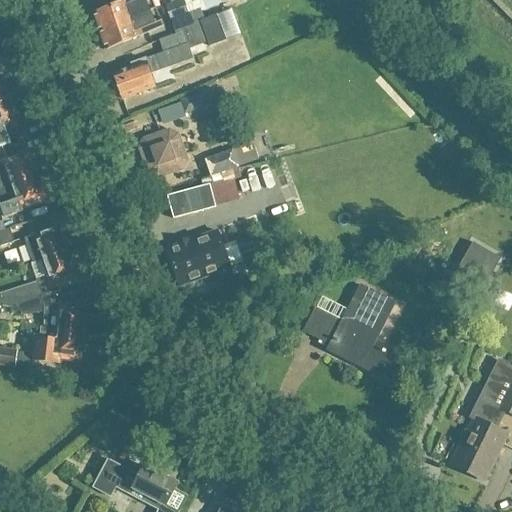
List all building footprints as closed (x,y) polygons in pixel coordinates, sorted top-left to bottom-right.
[(99,33),(156,8),(152,0),(125,0),(93,14),(99,33)] [(175,35),(204,20),(201,11),(220,4),(218,0),(176,0),(165,4),(170,20),(175,35)] [(163,26),(160,18),(156,8),(99,33),(105,51),(163,26)] [(220,25),(216,15),(204,20),(175,35),(159,40),(168,67),(192,59),(189,49),(208,42),(210,46),(226,40),(220,25)] [(155,88),(150,73),(161,70),(156,56),(131,64),(133,68),(113,74),(122,99),(155,88)] [(0,103),(10,100),(2,76),(0,76),(0,103)] [(184,114),(220,101),(215,88),(179,100),(184,114)] [(0,146),(10,143),(6,130),(19,125),(10,100),(0,103),(0,146)] [(184,155),(179,139),(164,132),(148,138),(141,153),(147,168),(162,175),(177,170),(184,155)] [(252,143),(232,150),(238,166),(258,159),(252,143)] [(238,166),(232,150),(205,160),(210,176),(238,166)] [(6,159),(0,161),(0,189),(3,188),(4,188),(11,185),(37,176),(29,151),(6,159)] [(46,201),(37,176),(11,185),(4,188),(3,188),(0,189),(0,204),(5,218),(22,212),(21,209),(46,201)] [(214,207),(208,185),(167,196),(173,218),(214,207)] [(68,250),(59,226),(33,235),(24,238),(32,262),(68,250)] [(0,247),(15,242),(10,229),(0,232),(0,247)] [(232,270),(218,230),(164,248),(178,288),(232,270)] [(76,275),(68,250),(32,262),(33,263),(31,264),(37,282),(0,293),(0,304),(2,305),(8,308),(18,305),(46,296),(43,287),(76,275)] [(414,281),(415,282),(435,291),(441,278),(421,268),(414,281)] [(371,347),(385,319),(393,301),(360,284),(327,350),(387,380),(397,360),(371,347)] [(44,316),(44,328),(56,329),(83,332),(86,307),(59,303),(49,306),(46,296),(18,305),(21,314),(44,311),(44,316)] [(318,340),(329,317),(315,310),(304,333),(318,340)] [(56,329),(44,328),(40,327),(39,337),(34,337),(31,361),(60,364),(61,361),(79,363),(80,358),(83,332),(56,329)] [(2,345),(2,348),(0,347),(0,365),(14,367),(16,351),(16,350),(14,350),(14,346),(2,345)] [(472,420),(450,465),(485,482),(508,434),(496,428),(504,411),(498,408),(511,378),(511,367),(497,360),(468,418),(472,420)] [(511,378),(498,408),(504,411),(511,414),(511,378)] [(176,489),(179,485),(143,466),(138,476),(107,459),(92,488),(110,497),(116,487),(158,509),(156,511),(179,511),(189,496),(176,489)]
